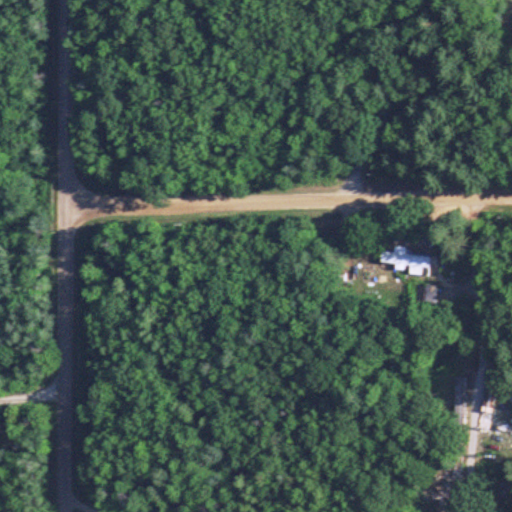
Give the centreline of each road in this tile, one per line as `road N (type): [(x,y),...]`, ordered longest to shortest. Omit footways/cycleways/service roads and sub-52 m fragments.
road 1 (residential): [(67,511),(70,0)]
road 2 (residential): [(511,197),(70,199)]
road 3 (residential): [(451,511),(434,423),(472,291),(474,198)]
road 4 (track): [(333,200),(435,102),(511,65)]
